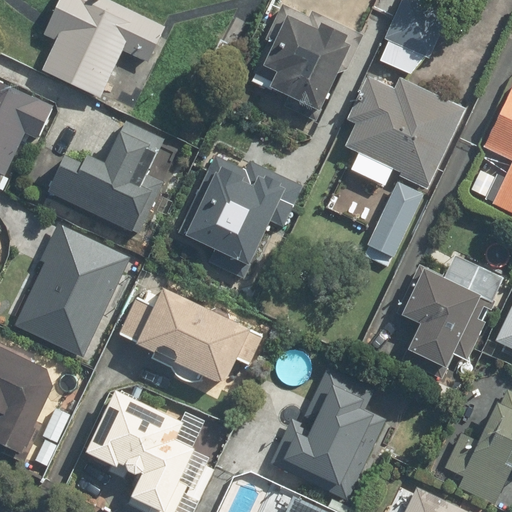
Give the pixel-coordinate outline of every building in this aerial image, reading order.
[(168,23),(118,0),(61,0),(48,29),(61,36),(46,66),(47,66),(104,94),(126,48),(151,59),(168,23)] [(367,33),(315,9),(312,14),(285,1),(268,37),(271,39),(256,70),(258,71),(254,80),(274,90),(276,86),(291,93),(286,104),(322,122),(361,42),(362,43),(367,33)] [(425,56),(395,40),(386,56),(416,73),(425,56)] [(471,106),(403,74),(398,85),(371,72),(350,116),(359,120),(347,145),(361,152),(354,167),(389,183),(397,166),(405,170),(403,173),(432,187),(471,106)] [(18,80),(0,73),(0,164),(10,171),(29,129),(42,135),(57,102),(18,80)] [(511,94),(488,146),(511,156),(511,167),(496,201),(511,206),(511,94)] [(168,137),(130,118),(112,157),(93,148),(89,157),(71,149),(53,188),(141,230),(166,178),(151,171),(168,137)] [(250,168),(218,153),(182,230),(218,247),(212,260),(247,277),(275,219),(287,225),(306,184),(254,159),(250,168)] [(427,192),(401,180),(371,242),(372,243),(367,254),(390,265),(395,254),(397,255),(427,192)] [(87,354),(133,254),(61,221),(44,258),(48,260),(19,323),(87,354)] [(457,250),(446,271),(425,260),(400,310),(422,321),(404,357),(445,376),(457,352),(471,358),(489,319),(476,313),(485,294),(496,299),(508,275),(457,250)] [(257,323),(170,282),(159,304),(140,295),(124,329),(223,376),(229,375),(234,372),(257,323)] [(511,303),(495,342),(511,349),(511,303)] [(0,411),(0,412),(0,413),(0,445),(9,449),(25,455),(28,448),(30,443),(33,444),(42,422),(40,421),(58,381),(52,364),(0,338),(0,411)] [(295,416),(274,460),(351,497),(390,417),(378,411),(379,410),(370,405),(378,387),(331,364),(303,420),(295,416)] [(190,418),(121,386),(92,447),(117,458),(112,468),(128,476),(134,464),(136,466),(141,468),(148,468),(133,502),(155,511),(176,511),(190,482),(184,479),(200,443),(182,435),(190,418)] [(498,404),(495,402),(477,440),(460,431),(443,466),(462,475),(457,486),(493,504),(511,466),(511,390),(506,387),(498,404)] [(75,414),(59,407),(46,435),(48,436),(38,459),(51,465),(75,414)] [(471,511),(416,486),(403,511),(471,511)] [(339,511),(298,492),(288,511),(339,511)]
